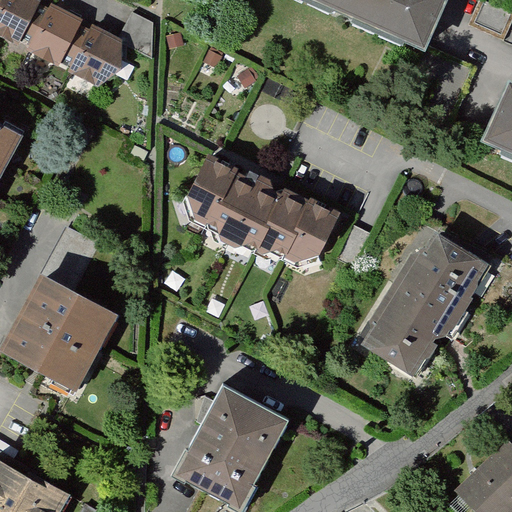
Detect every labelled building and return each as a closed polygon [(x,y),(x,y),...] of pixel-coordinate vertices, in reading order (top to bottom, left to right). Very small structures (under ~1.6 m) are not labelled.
[(44,14),(15,0),(0,0),(0,51),(19,61),(44,14)] [(445,0),(302,0),(422,52),(445,0)] [(44,14),(19,61),(61,82),(85,36),(44,14)] [(119,53),(85,36),(61,82),(95,100),(117,85),(119,53)] [(511,84),(507,82),(481,145),(511,157),(511,84)] [(0,125),(0,161),(15,134),(0,125)] [(343,223),(205,154),(169,228),(306,296),(343,223)] [(486,266),(431,231),(357,347),(412,382),(486,266)] [(37,276),(0,342),(0,352),(68,390),(109,316),(37,276)] [(242,511),(287,428),(221,394),(169,494),(204,511),(242,511)] [(511,511),(511,446),(509,444),(453,503),(463,511),(511,511)] [(0,466),(0,511),(52,511),(59,500),(0,466)]
